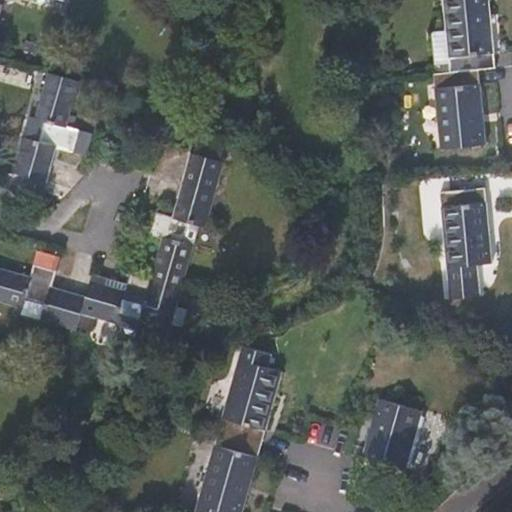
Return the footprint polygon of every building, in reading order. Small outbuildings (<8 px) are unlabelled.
[(495,68),(491,23),(491,16),(489,0),(444,0),(447,30),(433,31),(436,73),(479,69),(495,68)] [(24,49),(38,54),(41,46),(27,41),(24,49)] [(485,145),(483,114),(479,69),(436,73),(434,73),(441,148),(485,145)] [(80,81),(49,72),(30,139),(23,136),(9,187),(42,196),(51,167),(56,148),(87,157),(94,134),(67,126),(80,81)] [(178,199),(173,216),(156,212),(150,234),(163,238),(151,279),(150,284),(181,293),(200,227),(206,228),(225,162),(221,161),(225,147),(197,140),(193,153),(191,152),(178,199)] [(489,229),(485,188),(441,193),(450,299),(481,296),(478,265),(493,263),(489,229)] [(86,297),(52,286),(61,257),(49,253),(38,250),(30,278),(0,268),(0,301),(22,308),(21,314),(77,331),(81,313),(86,297)] [(150,284),(151,279),(130,273),(127,284),(116,281),(93,274),(86,297),(81,313),(117,324),(116,330),(135,336),(140,320),(171,329),(172,325),(184,328),(189,310),(177,307),(181,293),(150,284)] [(243,346),(218,432),(195,511),(242,511),(249,489),(276,394),(282,372),(268,368),(272,355),(243,346)] [(379,399),(373,421),(371,428),(359,472),(403,484),(422,411),(379,399)]
